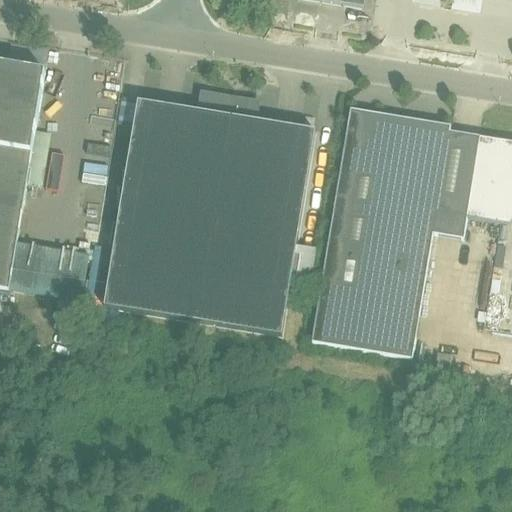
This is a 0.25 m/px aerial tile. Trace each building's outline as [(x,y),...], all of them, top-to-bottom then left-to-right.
[(299,0),(299,1),(365,11),(366,0),(248,0),(261,2),(263,2),(264,1),(266,1),(266,0),(299,0)] [(418,0),(418,4),(477,13),(479,0),(418,0)] [(46,74),(0,66),(0,290),(10,292),(45,77),(46,74)] [(105,310),(283,339),(316,134),(247,122),(250,103),(212,96),(208,116),(139,105),(105,310)] [(511,144),(472,138),(451,135),(451,131),(351,115),(313,346),(414,362),(434,237),(465,242),(468,220),(511,227),(511,144)] [(439,356),(438,366),(452,368),(454,358),(439,356)]
